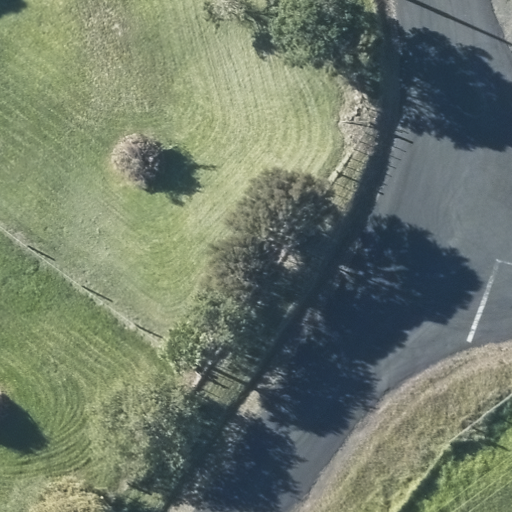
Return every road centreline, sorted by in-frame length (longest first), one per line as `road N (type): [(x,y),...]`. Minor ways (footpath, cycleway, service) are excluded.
road 1 (unclassified): [(243,511),(419,238)]
road 2 (unclassified): [(419,238),(442,143),(443,48),(433,0)]
